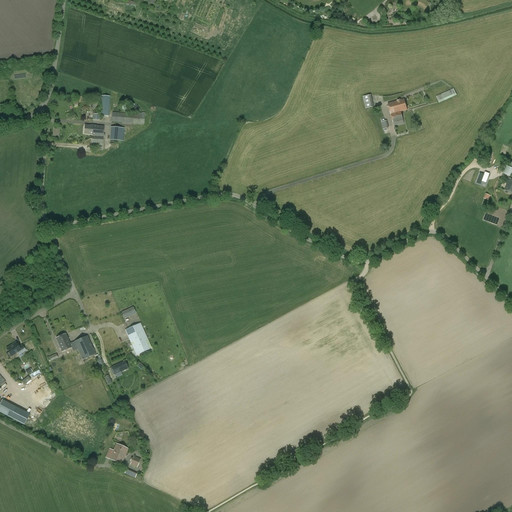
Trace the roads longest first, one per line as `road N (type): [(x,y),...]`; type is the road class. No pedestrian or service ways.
road 1 (unclassified): [(511,303),(437,231),(355,262),(235,195),(49,228)]
road 2 (unclassified): [(0,336),(75,292),(49,228)]
road 3 (unclassified): [(49,228),(41,207),(39,109)]
